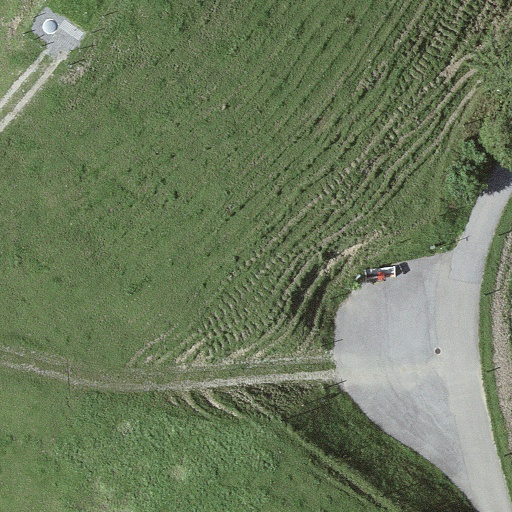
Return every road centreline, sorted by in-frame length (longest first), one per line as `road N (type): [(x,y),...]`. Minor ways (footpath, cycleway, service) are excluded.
road 1 (track): [(417,352),(139,386),(0,354)]
road 2 (unclassified): [(511,173),(417,352),(493,511)]
